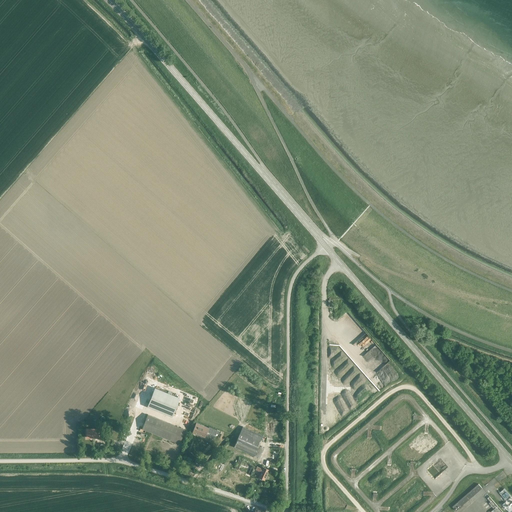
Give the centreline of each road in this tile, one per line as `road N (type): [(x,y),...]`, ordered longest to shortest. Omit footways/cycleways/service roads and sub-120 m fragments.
road 1 (secondary): [(324,246),(108,0)]
road 2 (secondary): [(511,460),(324,246)]
road 3 (unclassified): [(0,461),(128,463),(275,511)]
road 4 (unclassified): [(284,511),(289,289),(324,246)]
